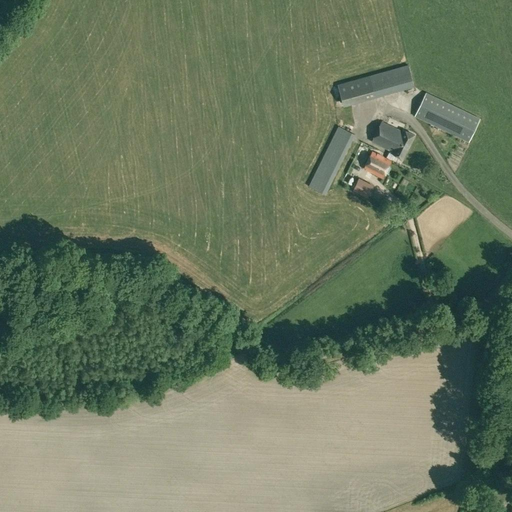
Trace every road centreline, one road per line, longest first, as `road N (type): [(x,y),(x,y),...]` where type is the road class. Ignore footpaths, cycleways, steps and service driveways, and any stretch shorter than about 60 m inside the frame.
road 1 (unclassified): [(490,306),(291,360),(267,355),(129,266),(0,269)]
road 2 (unknown): [(511,236),(460,185),(408,113),(383,106),(363,115)]
road 3 (unknown): [(501,306),(486,511)]
